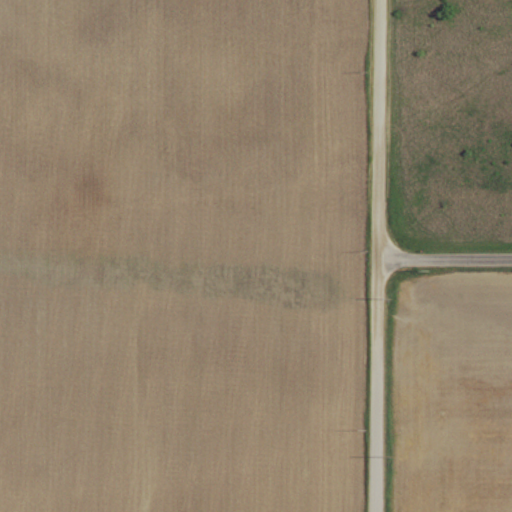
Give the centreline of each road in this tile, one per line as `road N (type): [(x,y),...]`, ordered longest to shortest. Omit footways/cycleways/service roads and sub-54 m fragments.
road 1 (tertiary): [(378,511),(380,0)]
road 2 (residential): [(376,261),(511,260)]
